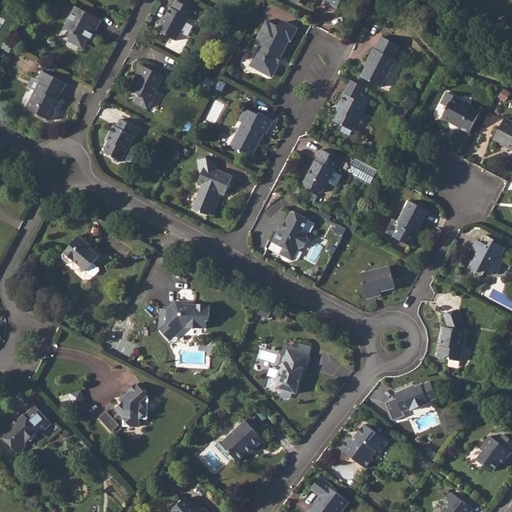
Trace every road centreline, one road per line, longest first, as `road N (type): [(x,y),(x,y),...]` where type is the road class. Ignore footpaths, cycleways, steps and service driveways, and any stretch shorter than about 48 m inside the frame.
road 1 (residential): [(265,511),(382,360)]
road 2 (residential): [(305,115),(342,49),(318,37),(284,99)]
road 3 (residential): [(229,258),(81,179)]
road 4 (residential): [(72,149),(148,0)]
road 5 (residential): [(373,333),(229,258)]
road 6 (residential): [(229,258),(305,115)]
road 7 (track): [(511,85),(441,60),(384,0)]
road 8 (residential): [(467,191),(404,320)]
